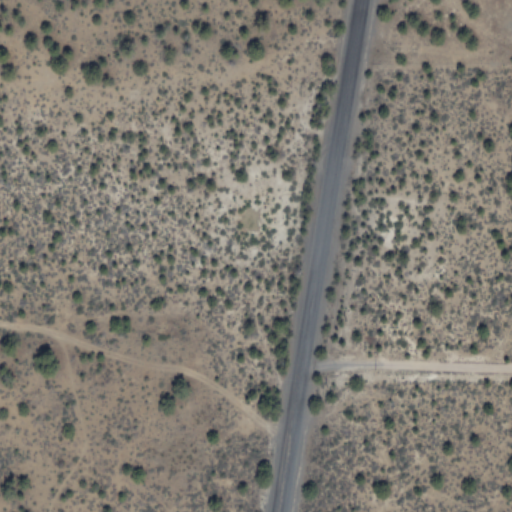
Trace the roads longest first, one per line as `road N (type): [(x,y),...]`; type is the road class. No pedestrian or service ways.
road 1 (residential): [(285,511),(359,0)]
road 2 (track): [(295,440),(162,368),(0,319)]
